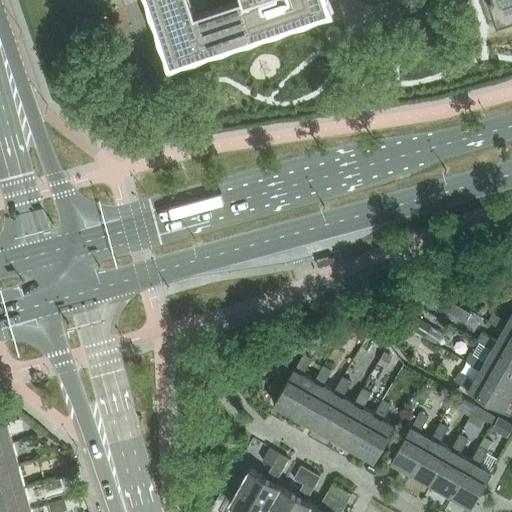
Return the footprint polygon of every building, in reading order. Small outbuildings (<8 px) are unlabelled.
[(151,0),(168,50),(171,58),(176,56),(328,5),(326,0),(151,0)] [(511,0),(489,0),(497,22),(511,17),(511,0)] [(449,13),(431,19),(438,41),(456,35),(449,13)] [(436,296),(433,302),(445,309),(450,300),(441,295),(438,293),(436,296)] [(453,302),(448,311),(466,321),(471,312),(453,302)] [(488,321),(503,329),(511,334),(511,312),(508,320),(493,312),(488,321)] [(414,314),(407,326),(425,336),(432,325),(414,314)] [(394,333),(400,324),(394,320),(388,329),(394,333)] [(431,326),(426,337),(438,344),(444,334),(431,326)] [(511,334),(503,329),(496,340),(482,332),(477,340),(491,348),(511,360),(511,334)] [(511,360),(491,348),(485,360),(471,351),(466,360),(480,368),(511,386),(511,360)] [(383,352),(377,363),(383,366),(389,355),(383,352)] [(294,414),(314,379),(303,373),(311,358),(302,354),(294,368),(293,367),(273,403),(294,414)] [(322,365),(314,379),(294,414),(314,426),(334,390),(323,384),(331,370),(322,365)] [(511,393),(511,386),(480,368),(474,379),(459,371),(454,380),(469,388),(468,389),(503,409),(511,393)] [(342,376),(334,390),(314,426),(333,437),(353,402),(342,395),(351,381),(342,376)] [(362,387),(353,402),(333,437),(353,448),(373,413),(362,407),(370,392),(362,387)] [(373,413),(353,448),(374,460),(394,425),(393,424),(382,418),(390,404),(381,399),(373,413)] [(495,414),(476,404),(473,411),(485,417),(491,421),(495,414)] [(411,472),(431,437),(420,430),(428,416),(419,411),(416,416),(411,425),(410,425),(405,434),(390,460),(411,472)] [(410,412),(399,431),(405,434),(410,425),(411,425),(416,416),(410,412)] [(511,425),(511,424),(498,417),(493,427),(507,435),(511,425)] [(6,418),(0,419),(0,443),(12,440),(6,418)] [(439,422),(431,437),(411,472),(431,483),(451,448),(439,442),(448,427),(439,422)] [(451,448),(431,483),(451,494),(470,459),(459,453),(467,439),(459,434),(451,448)] [(12,440),(0,443),(0,467),(18,462),(12,440)] [(471,506),(491,471),(490,470),(479,464),(487,450),(479,445),(470,459),(451,494),(471,506)] [(272,465),(279,452),(269,446),(262,459),(272,465)] [(279,452),(272,465),(281,470),(289,457),(279,452)] [(18,462),(0,467),(0,491),(24,484),(18,462)] [(303,483),(310,470),(301,464),(293,477),(303,483)] [(265,476),(245,511),(265,511),(281,485),(275,482),(281,470),(272,465),(265,476)] [(249,467),(229,502),(245,511),(265,476),(249,467)] [(310,470),(303,483),(313,488),(320,475),(310,470)] [(332,482),(325,495),(334,500),(342,487),(332,482)] [(296,494),(286,511),(307,511),(312,503),(306,500),(313,488),(303,483),(296,494)] [(24,484),(0,491),(0,511),(10,511),(30,506),(24,484)] [(281,485),(265,511),(286,511),(296,494),(281,485)] [(342,487),(334,500),(344,506),(351,493),(342,487)] [(327,511),(334,500),(325,495),(318,507),(312,503),(307,511),(327,511)] [(334,500),(327,511),(340,511),(344,506),(334,500)]
